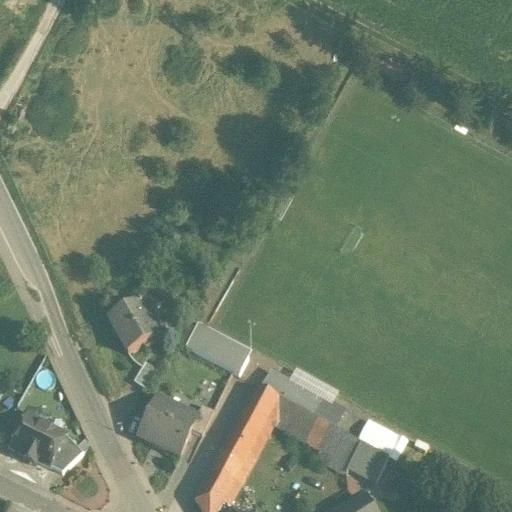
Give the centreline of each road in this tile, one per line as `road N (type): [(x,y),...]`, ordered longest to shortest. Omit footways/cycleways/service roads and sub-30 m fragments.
road 1 (tertiary): [(140,511),(0,198)]
road 2 (track): [(305,0),(511,105)]
road 3 (track): [(0,106),(58,0)]
